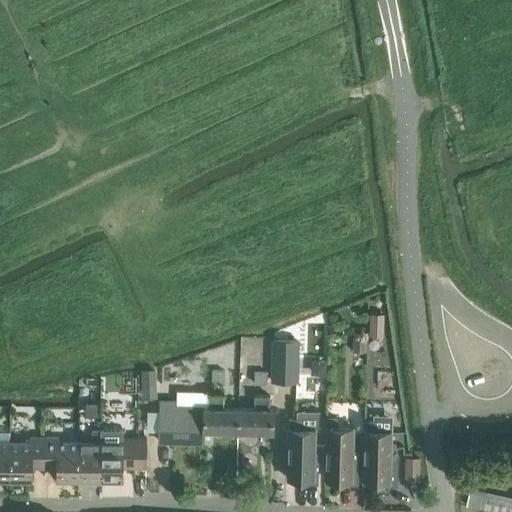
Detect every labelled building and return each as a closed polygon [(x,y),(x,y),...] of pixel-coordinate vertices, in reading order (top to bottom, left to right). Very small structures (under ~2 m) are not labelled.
[(370,313),(369,335),(383,336),(384,313),(370,313)] [(312,330),(311,355),(324,355),(324,330),(312,330)] [(272,338),(271,381),(296,381),(297,338),(272,338)] [(353,338),(353,351),(366,351),(366,338),(353,338)] [(212,371),(212,382),(224,383),(225,371),(212,371)] [(254,372),(254,384),(267,384),(267,373),(254,372)] [(203,431),(238,432),(238,409),(224,408),(224,394),(208,394),(208,408),(176,407),(176,402),(160,401),(159,441),(198,442),(203,437),(203,431)] [(238,409),(238,432),(273,432),(273,410),(269,410),(270,396),(254,395),(253,409),(238,409)] [(336,418),(327,417),(325,480),(343,480),(343,484),(357,485),(358,462),(356,462),(356,451),(352,451),(353,429),(336,428),(336,418)] [(299,429),(299,419),(289,419),(287,479),(305,479),(305,483),(317,484),(318,464),(314,464),(315,430),(299,429)] [(374,421),(365,421),(363,481),(381,481),(381,485),(396,486),(397,464),(394,464),(394,454),(390,454),(391,432),(374,431),(374,421)] [(78,441),(78,480),(100,480),(100,430),(92,430),(92,442),(78,441)] [(100,430),(100,480),(123,480),(123,468),(134,468),(134,437),(121,437),(121,442),(108,442),(108,430),(100,430)] [(10,441),(10,480),(32,480),(32,468),(44,468),(44,437),(30,437),(30,441),(10,441)] [(44,437),(44,468),(56,468),(56,480),(78,480),(78,441),(58,441),(58,437),(44,437)] [(134,437),(134,468),(146,468),(146,437),(134,437)] [(0,479),(10,480),(10,441),(0,441),(0,479)] [(406,458),(405,480),(419,481),(419,459),(406,458)] [(511,511),(511,501),(486,496),(487,495),(470,492),(466,506),(497,511),(511,511)]
